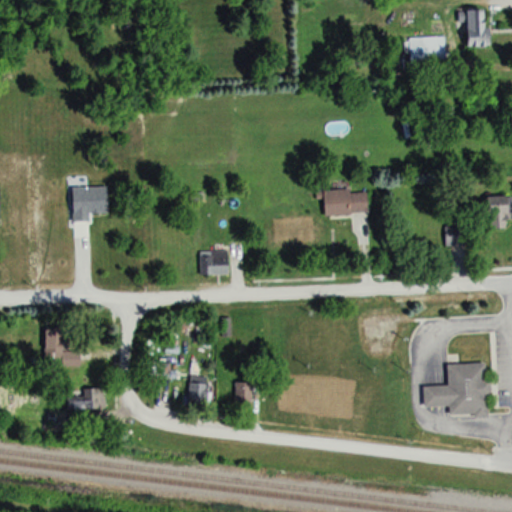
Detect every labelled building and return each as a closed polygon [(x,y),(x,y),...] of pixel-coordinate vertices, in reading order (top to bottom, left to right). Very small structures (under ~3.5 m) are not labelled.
[(461,48),(483,48),(483,10),(461,10),(461,48)] [(442,38),(405,38),(405,64),(442,64),(442,38)] [(319,190),(320,214),(365,213),(364,189),(319,190)] [(508,217),(508,196),(481,196),(481,228),(503,228),(503,217),(508,217)] [(225,251),(201,251),(201,275),(225,275),(225,251)] [(41,328),(41,367),(61,367),(61,328),(41,328)] [(170,363),(145,363),(145,379),(170,379),(170,363)] [(444,365),(445,386),(420,387),(420,408),(447,407),(447,419),(486,418),(484,364),(444,365)] [(203,407),(203,377),(186,377),(186,407),(203,407)] [(101,409),(101,382),(86,383),(87,409),(101,409)] [(249,384),(238,384),(238,409),(249,409),(249,384)]
